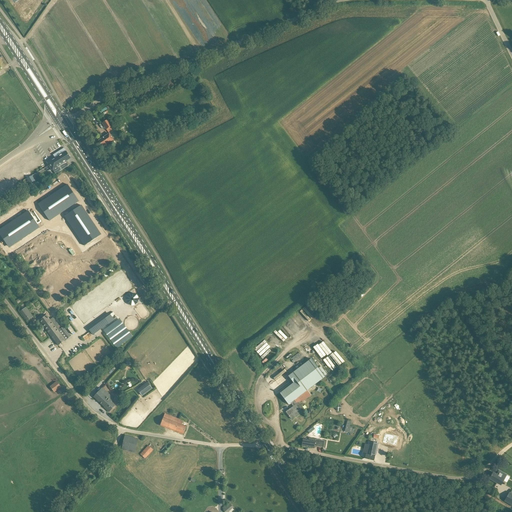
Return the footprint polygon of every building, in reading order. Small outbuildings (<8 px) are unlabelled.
[(106,129),(107,129),(109,132),(114,129),(112,126),(108,119),(102,123),(106,129)] [(113,140),(109,134),(98,141),(104,150),(109,147),(106,144),(113,140)] [(62,145),(51,150),(52,153),(63,149),(62,145)] [(71,158),(66,151),(55,158),(55,159),(48,162),(55,174),(70,165),(67,161),(71,158)] [(32,175),(27,178),(30,184),(35,180),(32,175)] [(24,308),(20,311),(27,321),(31,318),(24,308)] [(115,320),(110,314),(105,317),(111,324),(115,320)] [(47,315),(39,320),(58,346),(70,337),(63,327),(61,328),(53,318),(50,320),(47,315)] [(283,325),(291,335),(297,330),(299,333),(301,331),(298,328),(301,326),(292,316),(290,318),(292,321),(289,323),(287,321),(283,325)] [(279,330),(277,332),(286,338),(287,336),(279,330)] [(264,340),(254,349),(263,358),(271,350),(269,348),(270,346),(264,340)] [(333,352),(323,360),(332,371),(342,362),(333,352)] [(292,419),(294,418),(304,410),(298,403),(301,400),(302,402),(311,395),(307,390),(325,377),(311,359),(288,376),(293,383),(280,393),(288,404),(291,403),(293,406),(286,412),(292,419)] [(50,385),(54,392),(61,387),(57,381),(50,385)] [(147,382),(137,389),(142,396),(152,388),(147,382)] [(109,412),(115,405),(111,402),(114,398),(102,388),(94,397),(104,407),(109,412)] [(183,434),(186,426),(182,424),(183,421),(165,413),(160,425),(183,434)] [(354,427),(350,425),(351,421),(347,420),(344,431),(352,433),(354,427)] [(396,445),(398,437),(384,434),(382,442),(396,445)] [(135,452),(138,438),(124,435),(121,449),(135,452)] [(303,439),(302,446),(314,448),(315,443),(319,444),(320,442),(316,441),(316,439),(309,438),(309,440),(303,439)] [(366,453),(365,458),(374,460),(374,458),(378,443),(370,442),(367,454),(366,453)] [(148,445),(140,454),(145,458),(153,450),(148,445)] [(490,479),(501,485),(504,479),(503,478),(505,475),(499,471),(497,475),(493,473),(490,479)] [(227,511),(233,507),(229,503),(223,508),(227,511)]
